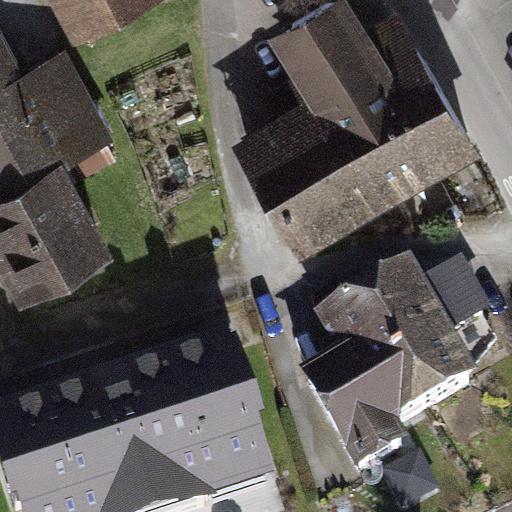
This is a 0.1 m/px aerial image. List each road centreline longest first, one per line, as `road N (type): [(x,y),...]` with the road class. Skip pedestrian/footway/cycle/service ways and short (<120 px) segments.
road 1 (track): [(262,284),(218,140),(227,0)]
road 2 (track): [(511,232),(262,284)]
road 3 (unclassified): [(511,154),(412,0)]
